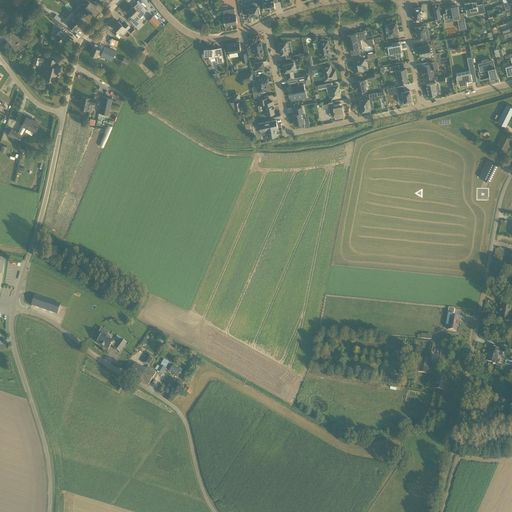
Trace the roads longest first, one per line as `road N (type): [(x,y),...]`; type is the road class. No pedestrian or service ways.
road 1 (unclassified): [(437,511),(511,174)]
road 2 (unclassified): [(214,511),(174,407),(42,317),(13,308)]
road 3 (unclassified): [(51,511),(50,467),(14,351),(13,308)]
road 4 (unclassified): [(13,308),(64,112)]
road 5 (track): [(252,152),(202,145),(74,64)]
road 6 (residential): [(64,112),(81,43),(119,0)]
road 7 (residential): [(265,23),(203,38),(175,24),(154,0)]
